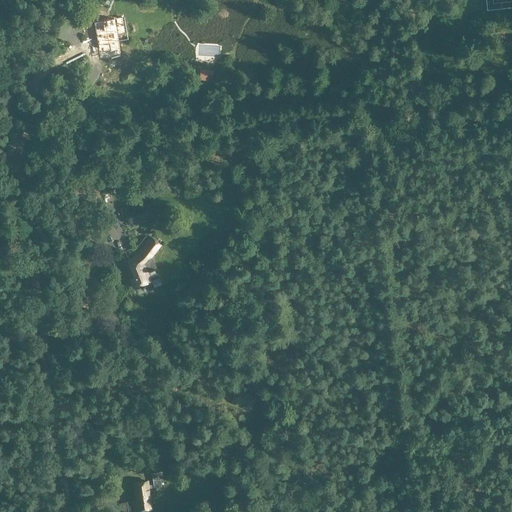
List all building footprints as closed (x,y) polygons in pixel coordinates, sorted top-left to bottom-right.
[(95,22),(92,22),(94,35),(97,35),(100,60),(105,59),(105,61),(109,60),(109,59),(121,57),(118,37),(126,35),(124,18),(95,22)] [(135,50),(128,53),(131,59),(137,56),(135,50)] [(110,175),(108,192),(116,193),(117,187),(119,188),(120,181),(118,180),(118,176),(110,175)] [(129,223),(155,213),(150,200),(124,210),(129,223)] [(146,270),(145,270),(142,263),(147,257),(150,259),(161,246),(151,238),(141,252),(137,255),(128,259),(134,277),(129,279),(133,287),(150,280),(146,270)] [(257,397),(235,390),(231,404),(253,411),(257,397)] [(152,480),(153,488),(161,487),(160,479),(152,480)] [(151,508),(147,482),(133,483),(136,502),(134,503),(135,510),(151,508)]
